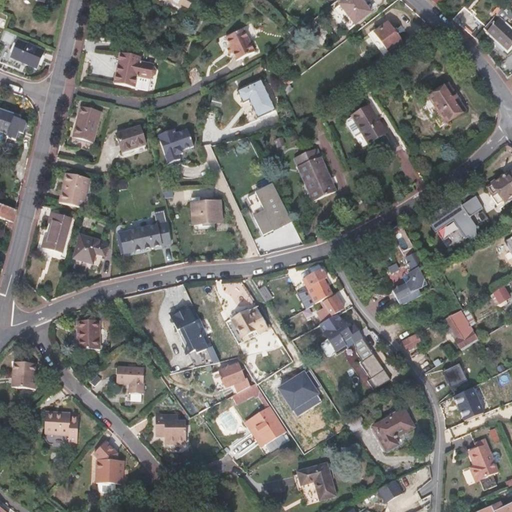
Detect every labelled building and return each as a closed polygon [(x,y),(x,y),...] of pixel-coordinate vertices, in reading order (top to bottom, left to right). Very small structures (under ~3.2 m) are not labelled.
[(181,0),(178,0),(174,6),(180,10),(186,3),(181,0)] [(343,0),(338,4),(354,23),(369,12),(360,0),(343,0)] [(467,0),(463,5),(470,12),(481,0),(467,0)] [(511,16),(511,12),(505,2),(499,8),(496,12),(502,18),(505,14),(508,19),(511,16)] [(354,23),(338,4),(333,8),(348,28),(354,23)] [(511,31),(494,14),(482,28),(505,50),(511,42),(511,31)] [(373,32),(393,59),(407,48),(387,22),(373,32)] [(222,49),(224,54),(229,62),(246,52),(235,30),(217,39),(222,49)] [(433,31),(422,41),(429,48),(440,38),(433,31)] [(9,46),(14,38),(6,33),(0,41),(9,46)] [(39,64),(46,46),(19,36),(10,61),(26,67),(29,61),(39,64)] [(140,56),(119,52),(116,67),(119,67),(118,71),(115,71),(113,83),(134,87),(137,76),(150,78),(150,75),(152,75),(155,73),(155,69),(153,66),(152,66),(153,63),(140,60),(140,56)] [(275,107),(261,78),(230,93),(237,106),(243,103),(251,119),(275,107)] [(447,83),(428,96),(445,122),(465,109),(447,83)] [(445,122),(428,96),(422,100),(439,125),(445,122)] [(93,143),(100,110),(80,105),(72,138),(93,143)] [(384,131),(367,105),(350,115),(351,116),(346,119),(345,123),(354,136),(361,132),(367,142),(384,131)] [(144,144),(140,126),(115,132),(120,150),(144,144)] [(193,143),(188,128),(176,133),(174,129),(157,135),(167,163),(180,159),(178,153),(182,151),(181,147),(193,143)] [(7,129),(0,148),(8,151),(11,143),(16,145),(20,133),(12,130),(7,129)] [(282,138),(274,141),(277,148),(285,145),(282,138)] [(328,178),(331,177),(318,148),(294,158),(314,200),(336,190),(334,185),(331,186),(328,178)] [(511,176),(509,172),(485,188),(489,195),(488,196),(496,206),(500,203),(503,206),(511,198),(511,176)] [(58,201),(79,206),(80,202),(82,202),(88,178),(68,173),(63,192),(60,191),(58,201)] [(297,239),(274,184),(245,196),(254,217),(253,218),(261,238),(277,231),(282,245),(297,239)] [(457,245),(477,235),(474,227),(487,220),(477,198),(428,221),(439,243),(453,237),(457,245)] [(0,217),(13,221),(16,208),(0,203),(0,217)] [(221,230),(219,210),(191,213),(193,232),(221,230)] [(60,253),(69,219),(49,214),(47,223),(50,224),(46,240),(43,239),(40,247),(60,253)] [(168,253),(160,221),(150,223),(153,235),(118,243),(122,263),(168,253)] [(402,231),(394,235),(402,253),(410,249),(402,231)] [(104,255),(107,246),(98,244),(98,239),(80,234),(73,258),(92,262),(95,253),(104,255)] [(391,291),(399,307),(413,299),(409,294),(427,284),(420,273),(426,270),(416,251),(404,257),(406,260),(405,264),(408,265),(411,271),(400,277),(404,284),(397,288),(395,287),(394,290),(391,291)] [(396,264),(388,268),(391,275),(399,271),(396,264)] [(313,305),(330,295),(322,279),(325,277),(321,269),(304,277),(308,284),(304,286),(313,305)] [(502,286),(491,292),(492,293),(489,295),(497,308),(506,303),(504,299),(508,297),(502,286)] [(342,308),(334,295),(320,303),(323,308),(316,312),(321,321),(342,308)] [(184,344),(195,367),(220,361),(200,322),(196,324),(187,307),(171,316),(178,330),(181,329),(187,342),(184,344)] [(247,309),(231,318),(243,338),(257,331),(258,333),(267,328),(256,309),(249,313),(247,309)] [(460,347),(477,337),(462,309),(461,309),(446,317),(457,337),(455,339),(460,347)] [(347,329),(342,320),(341,321),(336,314),(319,324),(324,332),(322,333),(326,340),(321,343),(321,347),(326,355),(330,355),(334,352),(336,354),(361,337),(353,325),(347,329)] [(243,338),(231,318),(226,321),(237,342),(243,338)] [(99,350),(99,320),(80,320),(80,336),(78,336),(78,349),(99,350)] [(181,329),(178,330),(184,344),(187,342),(181,329)] [(413,335),(402,341),(407,350),(418,344),(413,335)] [(382,370),(372,354),(359,363),(369,378),(382,370)] [(34,378),(34,363),(13,362),(11,386),(35,388),(36,378),(34,378)] [(243,379),(237,363),(220,370),(226,386),(243,379)] [(467,378),(460,363),(444,371),(452,387),(467,378)] [(144,392),(144,367),(117,366),(116,382),(130,382),(130,391),(144,392)] [(256,382),(233,394),(237,402),(260,389),(256,382)] [(465,389),(452,396),(458,409),(471,403),(465,389)] [(260,447),(286,431),(270,405),(244,421),(260,447)] [(412,427),(403,410),(372,426),(385,450),(396,444),(393,438),(395,437),(395,436),(412,427)] [(71,416),(71,413),(46,412),(46,434),(70,434),(70,441),(79,442),(79,416),(71,416)] [(179,422),(179,415),(157,415),(157,436),(166,436),(166,443),(187,443),(187,422),(179,422)] [(362,426),(355,415),(345,422),(352,432),(362,426)] [(491,434),(486,423),(468,431),(475,447),(467,450),(473,465),(468,467),(474,480),(496,471),(483,438),(491,434)] [(385,450),(372,426),(370,428),(384,453),(386,452),(385,450)] [(118,461),(118,453),(101,453),(101,460),(99,460),(99,483),(123,484),(124,470),(123,470),(123,461),(118,461)] [(335,496),(325,462),(295,471),(299,486),(312,483),(318,501),(335,496)] [(424,484),(430,478),(429,472),(427,465),(421,467),(424,484)] [(387,484),(376,490),(383,503),(399,494),(392,481),(387,484)] [(285,508),(300,501),(296,493),(280,500),(285,508)] [(430,494),(418,502),(424,506),(430,503),(430,494)] [(501,500),(477,511),(511,511),(511,505),(511,504),(504,507),(501,500)]
